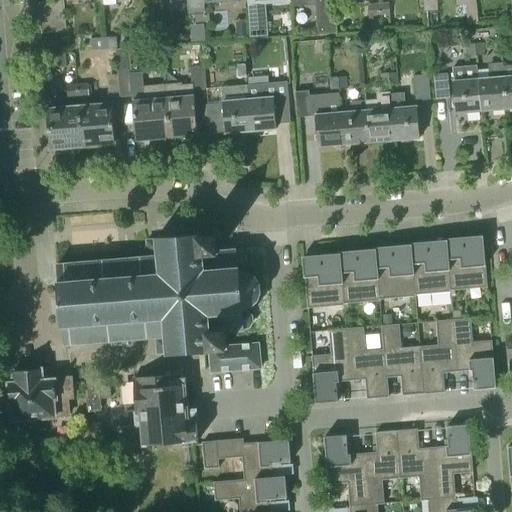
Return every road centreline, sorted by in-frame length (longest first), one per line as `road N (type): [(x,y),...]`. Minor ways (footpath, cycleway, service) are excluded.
road 1 (residential): [(281,216),(207,208),(142,173),(11,189),(0,171)]
road 2 (residential): [(511,189),(484,199),(281,216)]
road 3 (residential): [(281,216),(300,416)]
road 4 (residential): [(300,416),(485,404)]
